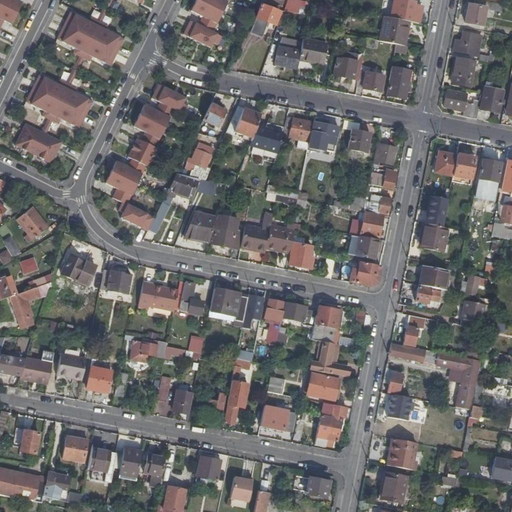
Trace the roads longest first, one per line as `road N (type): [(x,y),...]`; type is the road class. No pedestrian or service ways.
road 1 (residential): [(355,468),(0,399)]
road 2 (residential): [(389,307),(116,246),(78,193)]
road 3 (residential): [(146,52),(190,72),(419,119)]
road 4 (residential): [(389,307),(419,119)]
road 5 (residential): [(355,468),(389,307)]
road 6 (residential): [(78,193),(146,52)]
road 7 (residential): [(419,119),(441,0)]
